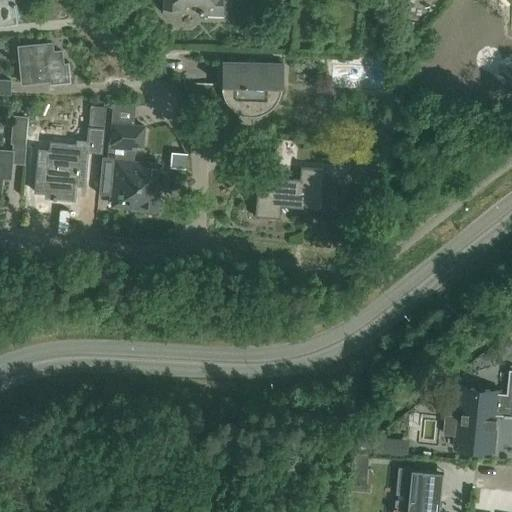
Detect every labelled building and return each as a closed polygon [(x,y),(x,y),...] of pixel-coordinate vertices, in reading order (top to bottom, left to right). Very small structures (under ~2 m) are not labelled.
[(0,0),(0,24),(15,23),(12,0),(0,0)] [(164,0),(164,10),(171,19),(180,11),(207,12),(206,17),(224,18),(224,0),(164,0)] [(48,52),(48,43),(18,46),(22,83),(49,80),(50,84),(71,82),(69,61),(62,62),(61,50),(48,52)] [(334,81),(348,81),(349,59),(334,59),(334,81)] [(281,92),(281,87),(282,87),(283,63),(221,61),(221,85),(223,95),(227,104),(234,111),(243,115),(253,116),(262,114),(271,109),(277,101),(281,92)] [(0,93),(10,94),(11,80),(0,79),(0,93)] [(104,127),(108,127),(110,102),(83,100),(81,120),(83,120),(83,124),(89,125),(86,150),(102,152),(102,146),(104,127)] [(25,145),(28,117),(13,115),(10,143),(25,145)] [(111,199),(111,205),(156,209),(158,188),(167,189),(168,173),(161,173),(162,164),(133,161),(134,145),(142,146),(144,126),(112,123),(110,141),(108,141),(107,157),(102,156),(99,194),(110,195),(110,199),(111,199)] [(0,191),(1,192),(3,167),(12,168),(13,150),(0,148),(0,191)] [(85,175),(87,157),(49,154),(46,196),(74,199),(76,174),(85,175)] [(301,167),(300,179),(264,176),(263,194),(257,194),(255,215),(279,217),(280,205),(320,209),(323,169),(301,167)] [(371,205),(372,198),(355,196),(354,203),(371,205)] [(446,416),(444,434),(457,435),(456,447),(469,448),(469,450),(479,451),(479,449),(493,451),(495,428),(497,428),(498,417),(496,417),(497,414),(505,415),(505,416),(511,417),(511,369),(510,369),(507,393),(499,393),(499,391),(485,390),(485,389),(475,387),(475,389),(462,387),(461,398),(459,417),(446,416)] [(376,438),(375,452),(388,453),(389,440),(376,438)] [(354,452),(353,463),(365,464),(366,453),(354,452)] [(394,507),(393,511),(440,511),(442,494),(444,471),(423,469),(399,466),(396,494),(399,494),(398,499),(396,499),(395,508),(394,507)]
